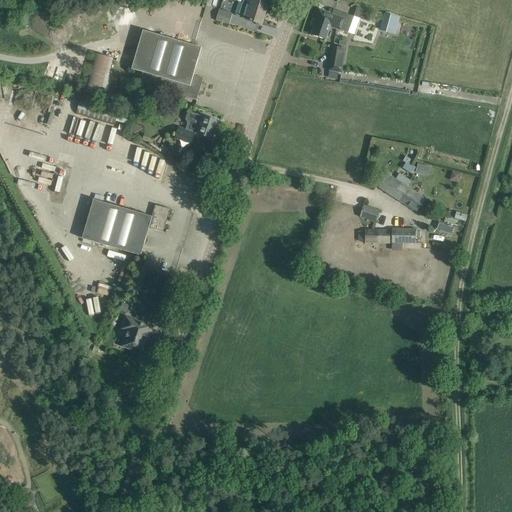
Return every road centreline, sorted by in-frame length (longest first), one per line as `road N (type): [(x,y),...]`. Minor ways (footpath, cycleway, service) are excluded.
road 1 (unclassified): [(120,511),(296,0)]
road 2 (track): [(458,511),(459,308),(511,96)]
